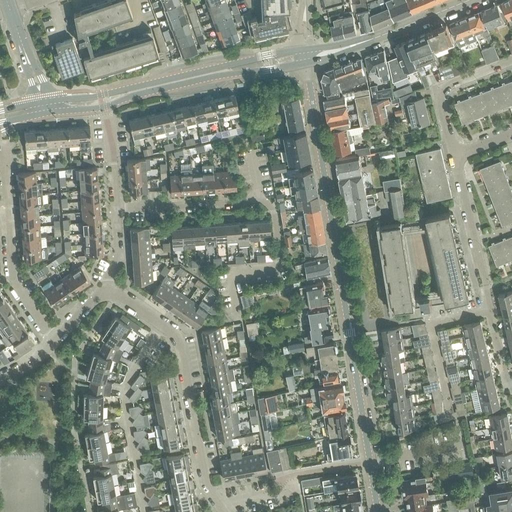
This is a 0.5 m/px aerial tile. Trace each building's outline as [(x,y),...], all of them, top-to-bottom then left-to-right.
[(125,0),(112,0),(73,14),(80,49),(86,72),(88,77),(158,56),(157,53),(152,37),(94,54),(86,30),(131,15),(125,0)] [(164,8),(164,9),(180,3),(178,0),(160,0),(164,8)] [(204,11),(206,15),(210,13),(227,7),(224,0),(221,0),(207,5),(209,10),(204,11)] [(263,17),(267,16),(267,19),(256,22),(255,17),(252,17),(249,11),(240,14),(240,15),(242,20),(248,34),(248,36),(250,36),(253,36),(254,39),(288,31),(287,28),(291,27),(287,11),(289,11),(288,0),(262,0),(263,12),(260,12),(261,17),(263,17)] [(373,27),(374,27),(367,0),(360,0),(361,2),(355,4),(361,31),(373,28),(373,27)] [(367,0),(374,27),(381,24),(382,25),(394,19),(386,0),(367,0)] [(386,0),(394,19),(412,12),(413,12),(407,0),(386,0)] [(407,0),(413,12),(428,5),(425,0),(407,0)] [(510,24),(511,23),(511,0),(508,0),(502,3),(510,24)] [(185,4),(188,13),(193,11),(190,2),(185,4)] [(164,9),(168,18),(183,13),(180,3),(164,9)] [(236,4),(231,6),(233,14),(239,12),(236,4)] [(480,11),(487,28),(504,21),(497,4),(480,11)] [(211,16),(213,21),(230,15),(227,7),(210,13),(206,15),(207,18),(211,16)] [(239,12),(233,14),(236,22),(242,20),(240,15),(240,14),(239,12)] [(487,28),(485,28),(479,12),(467,16),(474,33),(481,31),(484,38),(486,37),(488,42),(492,41),(487,28)] [(170,28),(171,28),(187,22),(183,13),(168,18),(165,18),(167,22),(167,21),(170,28)] [(334,37),(345,35),(342,23),(344,22),(343,16),(339,17),(339,14),(329,17),(331,25),(334,37)] [(352,14),(343,16),(344,22),(342,23),(345,35),(356,32),(352,14)] [(213,21),(216,29),(233,23),(230,15),(213,21)] [(461,39),(474,33),(467,16),(450,23),(460,49),(466,47),(464,42),(462,43),(461,39)] [(190,31),(187,22),(171,28),(174,37),(190,31)] [(216,29),(219,37),(236,31),(233,23),(216,29)] [(447,25),(427,33),(436,55),(448,51),(447,48),(455,45),(447,25)] [(157,26),(152,28),(160,52),(167,50),(158,26),(157,26)] [(174,37),(177,47),(193,41),(190,31),(174,37)] [(238,38),(236,31),(219,37),(221,44),(238,38)] [(411,39),(406,41),(418,71),(439,62),(436,55),(427,33),(411,39)] [(50,46),(61,76),(83,69),(80,52),(77,54),(72,38),(50,46)] [(197,51),(193,41),(177,47),(181,56),(197,51)] [(406,41),(406,42),(395,46),(399,55),(398,56),(388,60),(393,83),(408,76),(407,74),(418,70),(406,41)] [(486,63),(499,58),(494,45),(481,50),(486,63)] [(389,73),(384,50),(365,57),(369,71),(378,69),(381,83),(390,80),(389,73)] [(341,89),(360,83),(365,81),(365,83),(367,82),(361,58),(333,68),(341,89)] [(442,67),(443,71),(445,77),(454,74),(454,75),(466,70),(462,59),(450,63),(450,64),(442,67)] [(342,90),(341,89),(333,68),(324,72),(321,79),(324,94),(342,90)] [(420,76),(425,88),(429,86),(425,74),(420,76)] [(511,84),(511,82),(500,86),(508,106),(511,104),(511,84)] [(410,84),(393,91),(396,97),(413,90),(410,84)] [(500,86),(489,91),(496,110),(508,106),(500,86)] [(377,88),(371,90),(372,99),(379,98),(377,88)] [(489,91),(478,95),(485,115),(496,110),(489,91)] [(412,126),(429,123),(426,108),(424,108),(423,103),(424,102),(423,98),(416,100),(415,93),(401,98),(402,103),(408,102),(412,126)] [(355,98),(355,94),(324,100),(326,110),(347,105),(356,104),(355,98)] [(234,95),(224,97),(228,115),(238,113),(234,95)] [(355,98),(356,104),(371,101),(370,95),(355,98)] [(478,95),(466,99),(474,119),(485,115),(478,95)] [(224,97),(213,100),(217,118),(228,115),(224,97)] [(282,100),(284,115),(301,112),(298,97),(282,100)] [(463,124),(474,119),(466,99),(455,104),(463,124)] [(213,100),(203,102),(207,120),(217,118),(213,100)] [(373,103),(375,113),(386,110),(385,105),(389,104),(388,100),(373,103)] [(356,104),(358,113),(373,109),(371,101),(356,104)] [(203,102),(192,105),(196,123),(207,120),(203,102)] [(192,105),(181,107),(185,125),(196,123),(192,105)] [(326,110),(327,119),(349,115),(347,105),(326,110)] [(181,107),(170,110),(175,128),(185,125),(181,107)] [(361,127),(362,127),(376,124),(373,109),(358,113),(360,126),(361,127)] [(170,110),(160,112),(164,130),(165,135),(176,133),(175,128),(170,110)] [(388,120),(386,110),(375,113),(377,123),(388,120)] [(160,112),(149,115),(154,133),(164,130),(160,112)] [(304,126),(301,112),(284,115),(287,129),(304,126)] [(149,115),(139,118),(143,135),(154,133),(149,115)] [(351,125),(349,115),(327,119),(329,129),(351,125)] [(138,136),(143,135),(139,118),(128,120),(134,144),(139,143),(138,136)] [(89,126),(78,127),(79,145),(90,144),(89,126)] [(364,133),(362,127),(361,127),(360,126),(347,128),(331,132),(336,154),(352,150),(349,136),(364,133)] [(78,127),(67,128),(68,146),(79,145),(78,127)] [(67,128),(56,129),(58,147),(68,146),(67,128)] [(56,129),(46,130),(47,148),(47,151),(58,151),(58,147),(56,129)] [(36,153),(36,148),(35,130),(23,131),(25,149),(26,149),(26,153),(36,153)] [(46,130),(35,130),(36,148),(47,148),(46,130)] [(282,137),(285,150),(307,146),(305,132),(282,137)] [(202,142),(211,139),(210,133),(200,136),(202,142)] [(267,145),(268,154),(275,152),(273,144),(267,145)] [(310,160),(307,146),(285,150),(287,164),(310,160)] [(336,159),(343,198),(367,194),(360,155),(370,153),(369,147),(355,150),(356,156),(336,159)] [(452,197),(441,149),(417,154),(427,202),(452,197)] [(394,150),(379,153),(380,159),(395,156),(394,150)] [(127,160),(127,171),(145,169),(145,158),(127,160)] [(481,169),(485,180),(505,172),(501,161),(481,169)] [(271,167),(272,173),(281,171),(286,170),(285,165),(271,167)] [(78,168),(79,179),(97,178),(96,167),(78,168)] [(127,171),(128,182),(146,180),(145,169),(127,171)] [(180,170),(180,175),(182,193),(192,192),(191,174),(191,169),(180,170)] [(18,184),(36,183),(35,171),(17,173),(18,184)] [(223,171),(212,172),(214,190),(225,189),(223,171)] [(234,171),(223,171),(225,189),(236,189),(234,171)] [(212,172),(202,173),(203,191),(214,190),(212,172)] [(485,180),(489,191),(509,183),(505,172),(485,180)] [(202,173),(191,174),(192,192),(203,191),(202,173)] [(288,178),(289,185),(314,181),(312,174),(288,178)] [(169,176),(170,190),(170,194),(182,193),(180,175),(169,176)] [(79,179),(80,190),(98,188),(97,178),(79,179)] [(147,191),(146,180),(128,182),(129,193),(147,191)] [(315,194),(314,181),(289,185),(290,194),(295,193),(296,197),(315,194)] [(19,195),(37,194),(42,193),(41,182),(36,183),(18,184),(19,195)] [(489,191),(493,203),(511,195),(511,190),(509,183),(489,191)] [(80,190),(81,201),(98,199),(98,188),(80,190)] [(394,216),(406,214),(401,188),(389,190),(394,216)] [(343,198),(345,208),(357,206),(358,206),(359,205),(359,206),(375,203),(374,197),(378,196),(377,194),(380,193),(379,191),(367,194),(343,198)] [(38,204),(37,194),(19,195),(20,206),(38,204)] [(511,195),(493,203),(498,214),(511,208),(511,195)] [(302,208),(302,210),(319,207),(317,196),(293,200),(295,209),(302,208)] [(81,201),(81,211),(99,210),(98,199),(81,201)] [(377,210),(375,203),(359,206),(359,205),(358,206),(357,206),(345,208),(347,220),(381,214),(380,209),(377,210)] [(20,206),(20,216),(38,215),(38,204),(20,206)] [(297,217),(298,224),(305,222),(304,221),(321,218),(319,207),(302,210),(304,216),(297,217)] [(511,222),(511,208),(498,214),(502,226),(511,222)] [(426,216),(378,224),(391,311),(407,309),(446,302),(474,296),(454,209),(426,216)] [(81,211),(82,222),(100,221),(99,210),(81,211)] [(20,216),(21,227),(39,226),(38,215),(20,216)] [(298,234),(301,233),(323,229),(321,218),(304,221),(305,222),(298,224),(299,229),(297,229),(298,234)] [(269,220),(258,221),(259,240),(270,239),(269,220)] [(82,222),(83,233),(101,232),(100,221),(82,222)] [(258,221),(248,222),(249,240),(259,240),(258,221)] [(236,223),(238,241),(238,246),(249,245),(249,240),(248,222),(236,223)] [(236,223),(225,224),(227,242),(238,241),(236,223)] [(225,224),(214,225),(215,243),(227,242),(225,224)] [(204,225),(192,226),(194,244),(205,244),(204,225)] [(214,225),(204,225),(205,244),(215,243),(214,225)] [(21,227),(22,238),(40,237),(39,226),(21,227)] [(130,228),(131,239),(149,237),(148,226),(130,228)] [(192,226),(182,227),(183,245),(194,244),(192,226)] [(172,246),(183,245),(182,227),(170,228),(172,246)] [(307,240),(308,243),(324,240),(323,229),(301,233),(303,241),(307,240)] [(83,233),(84,244),(102,243),(101,232),(83,233)] [(22,238),(23,249),(41,247),(40,237),(22,238)] [(131,239),(132,250),(150,249),(150,247),(149,237),(131,239)] [(511,237),(501,242),(509,262),(511,260),(511,237)] [(326,251),(324,240),(308,243),(303,244),(305,255),(326,251)] [(497,266),(509,262),(501,242),(489,246),(497,266)] [(103,254),(102,243),(84,244),(85,256),(103,254)] [(42,259),(41,247),(23,249),(24,260),(42,259)] [(132,250),(133,261),(151,260),(151,258),(154,258),(153,247),(150,247),(150,249),(132,250)] [(294,264),(295,270),(304,268),(306,278),(330,273),(327,257),(294,264)] [(133,261),(133,273),(152,271),(151,260),(133,261)] [(79,266),(70,273),(80,288),(89,281),(79,266)] [(153,281),(152,271),(133,273),(134,282),(153,281)] [(70,273),(61,279),(71,294),(80,288),(70,273)] [(161,302),(171,287),(175,281),(166,274),(151,295),(161,302)] [(61,279),(52,285),(62,300),(71,294),(61,279)] [(62,300),(52,285),(50,281),(40,287),(53,306),(62,300)] [(269,294),(279,291),(280,295),(291,292),(289,282),(267,288),(269,294)] [(308,306),(329,303),(327,293),(324,293),(322,283),(299,287),(301,299),(307,298),(308,306)] [(161,302),(169,308),(180,293),(171,287),(161,302)] [(511,291),(499,294),(501,305),(511,302),(511,291)] [(254,304),(252,297),(251,292),(240,295),(243,307),(254,304)] [(169,308),(178,314),(189,299),(180,293),(169,308)] [(0,298),(0,311),(9,306),(3,297),(0,298)] [(178,314),(187,320),(198,305),(189,299),(178,314)] [(511,302),(501,305),(504,315),(511,313),(511,302)] [(207,311),(198,305),(187,320),(197,326),(207,311)] [(307,309),(310,326),(310,327),(329,324),(327,315),(329,314),(328,313),(330,312),(329,307),(327,307),(327,305),(307,309)] [(0,324),(0,325),(15,314),(9,306),(0,311),(0,324)] [(0,325),(6,333),(21,323),(15,314),(0,325)] [(115,316),(108,326),(123,337),(130,328),(135,332),(139,326),(122,314),(120,317),(122,318),(121,320),(115,316)] [(462,325),(465,336),(483,332),(480,321),(462,325)] [(254,334),(257,333),(255,322),(245,323),(247,335),(248,335),(254,334)] [(8,345),(13,342),(27,332),(21,323),(6,333),(2,336),(8,345)] [(330,324),(329,324),(310,327),(310,326),(309,327),(311,342),(323,340),(323,339),(328,338),(327,335),(332,334),(330,324)] [(102,345),(101,347),(120,356),(123,351),(117,347),(123,337),(108,326),(100,337),(107,341),(104,346),(102,345)] [(382,329),(384,340),(402,338),(400,326),(382,329)] [(201,331),(203,341),(221,338),(219,327),(201,331)] [(446,328),(437,331),(440,342),(449,340),(446,328)] [(34,342),(27,332),(13,342),(18,351),(12,355),(15,359),(30,349),(28,346),(34,342)] [(465,336),(467,346),(485,342),(483,332),(465,336)] [(420,339),(413,341),(414,348),(421,347),(431,344),(428,333),(419,335),(420,339)] [(384,340),(386,351),(386,352),(404,349),(403,342),(406,342),(405,337),(402,338),(384,340)] [(203,341),(205,352),(223,349),(221,338),(203,341)] [(140,339),(136,345),(141,348),(145,342),(140,339)] [(449,340),(440,342),(443,352),(451,350),(449,340)] [(287,374),(313,370),(315,369),(328,367),(328,369),(337,368),(334,351),(337,349),(336,343),(333,342),(305,346),(306,355),(313,354),(314,362),(286,367),(287,374)] [(467,346),(470,357),(488,353),(485,342),(467,346)] [(289,351),(303,349),(302,343),(288,345),(288,346),(289,351)] [(93,353),(89,365),(108,370),(111,360),(118,362),(120,356),(101,347),(100,349),(102,351),(100,355),(93,353)] [(205,352),(207,363),(225,359),(223,349),(205,352)] [(380,352),(382,364),(400,361),(400,362),(406,361),(404,349),(386,352),(386,351),(380,352)] [(451,350),(443,352),(445,363),(446,363),(446,362),(450,362),(454,361),(453,358),(456,357),(455,349),(451,350)] [(2,350),(0,351),(0,359),(3,365),(10,361),(2,350)] [(470,357),(472,367),(490,363),(488,353),(470,357)] [(207,363),(209,373),(228,370),(226,364),(231,363),(230,358),(225,359),(207,363)] [(382,364),(384,375),(402,372),(400,362),(400,361),(382,364)] [(446,363),(445,363),(447,373),(458,371),(457,364),(455,364),(454,361),(450,362),(446,362),(446,363)] [(472,367),(474,378),(493,374),(490,363),(472,367)] [(90,383),(89,386),(111,389),(111,383),(105,381),(108,370),(89,365),(86,377),(93,379),(92,384),(90,383)] [(338,371),(337,368),(328,369),(328,367),(315,369),(313,370),(314,375),(317,374),(317,377),(321,376),(322,382),(324,381),(338,379),(339,379),(339,378),(341,376),(340,372),(338,371)] [(436,367),(427,369),(429,380),(438,378),(436,367)] [(211,384),(230,380),(234,380),(232,369),(228,370),(209,373),(211,384)] [(458,371),(447,373),(450,384),(459,382),(461,381),(458,371)] [(385,386),(403,384),(410,383),(408,372),(402,372),(384,375),(385,386)] [(150,376),(152,389),(174,384),(172,376),(169,377),(168,373),(150,376)] [(284,376),(288,391),(294,389),(292,374),(284,376)] [(474,378),(477,389),(495,385),(493,374),(474,378)] [(130,387),(135,390),(137,387),(144,379),(139,375),(130,387)] [(423,385),(425,393),(432,391),(441,389),(438,378),(429,380),(430,384),(423,385)] [(213,394),(227,392),(228,393),(232,392),(230,380),(211,384),(213,394)] [(312,401),(319,399),(341,396),(340,392),(342,392),(341,383),(338,384),(325,386),(310,388),(311,396),(312,401)] [(152,389),(154,400),(172,397),(172,394),(176,393),(174,384),(152,389)] [(387,398),(393,397),(405,395),(403,384),(385,386),(387,398)] [(477,389),(479,399),(497,395),(495,385),(477,389)] [(83,394),(83,406),(102,406),(102,395),(110,395),(111,389),(89,386),(89,389),(91,389),(91,394),(83,394)] [(137,387),(135,390),(128,399),(133,402),(142,391),(137,387)] [(441,389),(432,391),(434,402),(444,400),(441,389)] [(209,395),(211,406),(229,402),(227,393),(228,393),(227,392),(213,394),(209,395)] [(465,392),(452,394),(455,405),(464,403),(467,402),(465,392)] [(393,397),(394,408),(413,405),(411,394),(405,395),(393,397)] [(500,406),(497,395),(479,399),(482,410),(500,406)] [(266,396),(257,398),(260,414),(268,412),(266,396)] [(342,400),(341,396),(319,399),(320,406),(325,405),(326,411),(332,410),(342,408),(345,408),(343,399),(342,400)] [(154,400),(157,412),(178,408),(177,400),(173,400),(172,397),(154,400)] [(444,400),(434,402),(437,413),(445,411),(444,408),(445,408),(444,400)] [(213,416),(231,413),(237,412),(235,401),(229,402),(211,406),(213,416)] [(464,403),(455,405),(457,416),(466,414),(464,403)] [(394,408),(396,419),(414,417),(413,405),(394,408)] [(88,423),(88,426),(110,424),(109,418),(102,418),(102,406),(83,406),(83,418),(90,419),(91,423),(88,423)] [(138,413),(139,413),(142,408),(138,406),(128,408),(130,416),(134,419),(138,413)] [(157,412),(159,424),(177,421),(176,417),(180,417),(178,408),(157,412)] [(437,413),(433,414),(436,424),(447,421),(445,411),(437,413)] [(233,424),(238,423),(239,422),(237,412),(231,413),(213,416),(215,427),(233,424)] [(268,412),(260,414),(263,431),(269,430),(271,429),(271,428),(278,427),(276,417),(269,418),(268,412)] [(321,427),(326,426),(346,422),(345,422),(344,419),(346,419),(345,412),(344,413),(343,412),(333,414),(325,415),(326,421),(320,422),(321,427)] [(142,415),(139,413),(138,413),(134,419),(131,423),(136,426),(144,425),(142,415)] [(489,416),(491,428),(509,425),(507,413),(489,416)] [(416,428),(414,417),(396,419),(398,431),(416,428)] [(258,430),(257,420),(250,420),(252,431),(258,430)] [(159,424),(161,436),(183,432),(181,423),(178,424),(177,421),(159,424)] [(346,423),(346,422),(326,426),(328,435),(347,432),(346,430),(348,429),(347,423),(346,423)] [(238,423),(233,424),(215,427),(217,438),(240,434),(238,423)] [(84,434),(87,446),(105,442),(103,431),(110,430),(110,424),(88,426),(88,428),(91,428),(91,432),(84,434)] [(491,428),(493,438),(511,435),(509,425),(491,428)] [(134,439),(139,442),(143,436),(146,432),(142,429),(133,431),(134,439)] [(184,440),(183,432),(161,436),(163,448),(182,445),(181,441),(184,440)] [(349,442),(351,440),(351,436),(349,436),(348,434),(327,438),(330,455),(326,456),(327,460),(351,456),(349,443),(350,443),(349,442)] [(248,435),(238,438),(239,444),(250,442),(248,435)] [(511,446),(511,440),(511,435),(493,438),(495,449),(511,446)] [(146,439),(143,436),(139,442),(136,447),(140,450),(148,448),(146,439)] [(270,439),(264,440),(266,451),(273,449),(271,439),(270,439)] [(107,454),(105,442),(87,446),(89,458),(96,457),(97,460),(94,461),(95,463),(116,459),(114,453),(107,454)] [(270,472),(282,469),(277,448),(273,449),(266,451),(265,451),(270,472)] [(511,450),(497,454),(499,466),(511,463),(511,450)] [(263,452),(252,454),(255,472),(266,470),(263,452)] [(165,456),(167,469),(189,464),(187,456),(184,457),(183,453),(165,456)] [(252,454),(241,456),(245,474),(255,472),(252,454)] [(241,456),(231,458),(234,476),(245,474),(241,456)] [(223,478),(234,476),(231,458),(220,460),(223,478)] [(92,477),(95,489),(113,485),(111,474),(118,473),(116,462),(109,464),(109,467),(96,470),(96,473),(99,472),(100,475),(92,477)] [(145,475),(149,469),(152,465),(149,462),(139,464),(141,472),(145,475)] [(473,463),(462,465),(464,475),(475,474),(473,463)] [(511,476),(511,463),(499,466),(502,479),(511,476)] [(167,469),(170,480),(188,477),(187,474),(191,473),(189,464),(167,469)] [(153,471),(149,469),(145,475),(142,479),(147,483),(154,481),(153,471)] [(300,480),(301,487),(322,484),(322,485),(336,483),(337,490),(357,487),(356,486),(358,485),(358,483),(358,481),(356,479),(355,479),(355,473),(321,479),(321,477),(300,480)] [(405,498),(407,498),(426,495),(425,488),(427,488),(426,481),(434,480),(433,475),(417,478),(417,479),(402,481),(404,490),(401,490),(402,497),(405,497),(405,498)] [(170,480),(172,492),(194,488),(192,480),(188,480),(188,477),(170,480)] [(102,503),(103,505),(135,499),(134,493),(116,497),(113,485),(95,489),(97,501),(104,500),(105,502),(102,503)] [(145,496),(150,498),(154,493),(157,488),(153,486),(144,488),(145,496)] [(172,492),(174,504),(192,500),(191,497),(195,497),(194,488),(172,492)] [(339,497),(340,504),(359,501),(360,501),(359,500),(361,499),(360,494),(358,494),(358,489),(331,493),(331,498),(339,497)] [(511,511),(511,489),(487,494),(489,505),(483,506),(484,511),(511,511)] [(157,495),(154,493),(150,498),(147,503),(151,506),(159,505),(157,495)] [(408,506),(408,508),(433,505),(436,504),(434,494),(426,495),(407,498),(408,502),(407,502),(407,506),(408,506)] [(473,495),(461,497),(463,508),(471,507),(475,506),(473,495)] [(315,508),(313,496),(306,497),(308,509),(315,508)] [(461,497),(454,499),(455,504),(457,504),(457,509),(459,509),(463,508),(461,497)] [(99,511),(98,511),(118,511),(118,509),(136,506),(135,499),(103,505),(103,508),(106,508),(107,510),(99,511)] [(454,499),(446,500),(446,501),(448,510),(455,509),(455,504),(454,499)] [(174,504),(175,511),(195,511),(198,511),(196,503),(193,504),(192,500),(174,504)] [(341,509),(340,511),(361,511),(363,511),(362,506),(360,506),(359,501),(340,504),(333,505),(333,510),(341,509)]
